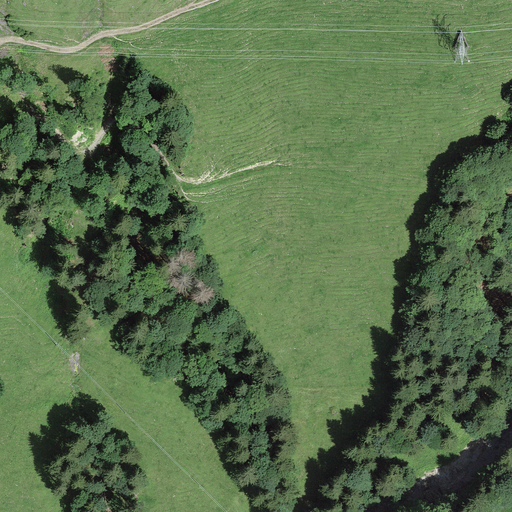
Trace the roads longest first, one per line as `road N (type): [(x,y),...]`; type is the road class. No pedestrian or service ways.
road 1 (track): [(0,148),(11,124),(36,115),(82,160),(115,117),(130,122),(180,180),(210,184),(286,163),(359,180)]
road 2 (track): [(0,40),(70,50),(214,0)]
